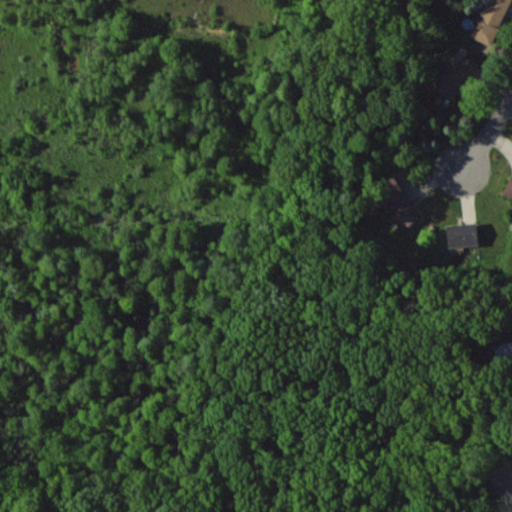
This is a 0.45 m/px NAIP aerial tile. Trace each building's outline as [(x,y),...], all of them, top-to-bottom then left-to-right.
[(510,0),(486,0),(471,37),(492,46),(510,0)] [(452,99),(462,79),(468,82),(477,61),(460,53),(454,66),(448,62),(434,90),(452,99)] [(387,204),(399,229),(418,220),(396,173),(372,185),(376,194),(367,198),(373,210),(387,204)] [(477,223),(447,224),(448,246),(478,246),(477,223)] [(511,358),(511,333),(493,346),(504,364),(511,358)]
